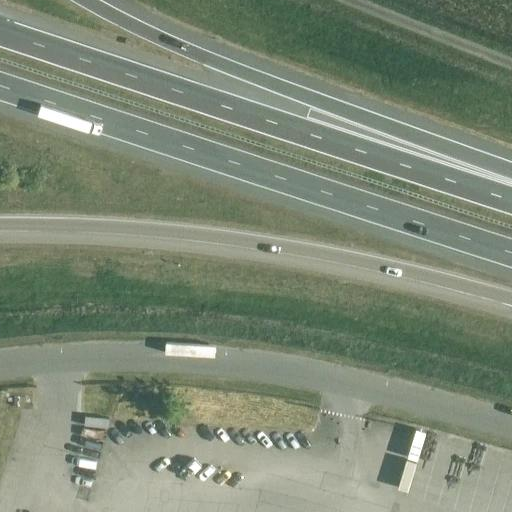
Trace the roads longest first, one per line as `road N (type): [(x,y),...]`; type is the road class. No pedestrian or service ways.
road 1 (motorway): [(511,201),(0,37)]
road 2 (motorway): [(0,95),(511,256)]
road 3 (unclassified): [(511,427),(248,366),(0,366)]
road 4 (motorway): [(0,229),(101,229),(266,246),(511,300)]
road 5 (motorway): [(511,182),(80,0)]
